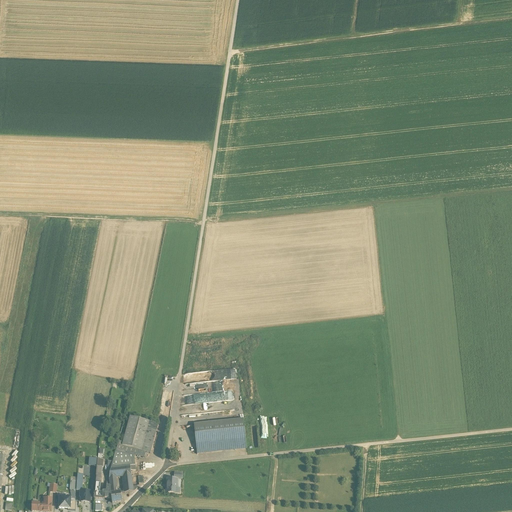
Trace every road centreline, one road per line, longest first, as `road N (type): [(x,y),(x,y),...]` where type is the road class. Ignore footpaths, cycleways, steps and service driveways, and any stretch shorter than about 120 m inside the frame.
road 1 (track): [(511,189),(203,221),(0,216)]
road 2 (track): [(237,0),(166,467)]
road 3 (track): [(511,429),(166,467)]
road 4 (track): [(229,53),(511,18)]
road 5 (track): [(399,441),(374,203)]
